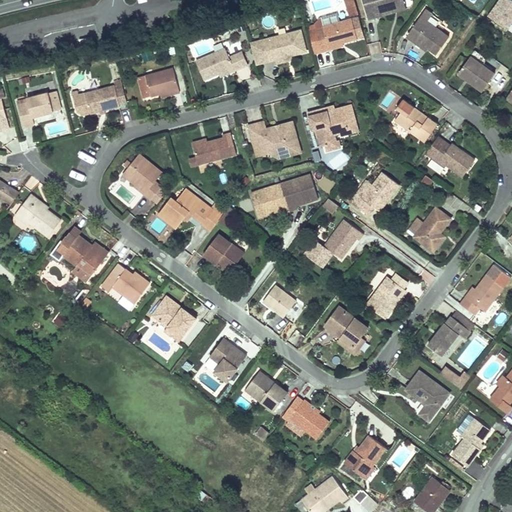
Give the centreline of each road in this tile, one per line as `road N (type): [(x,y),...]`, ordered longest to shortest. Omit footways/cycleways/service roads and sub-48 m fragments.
road 1 (residential): [(93,204),(323,378),(344,384),(384,358),(498,209),(508,176)]
road 2 (residential): [(508,176),(477,120),(413,73),(387,64),(128,133),(96,172),(93,204)]
